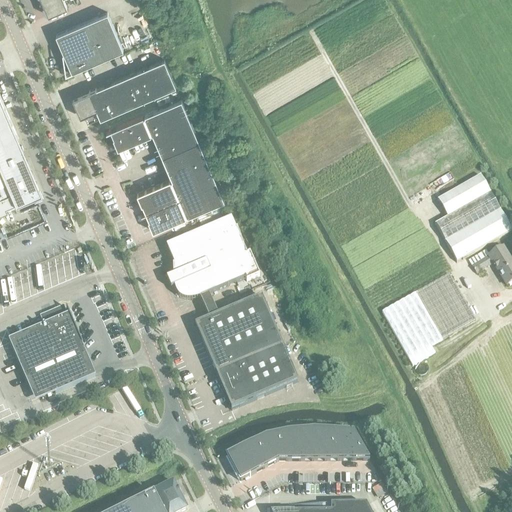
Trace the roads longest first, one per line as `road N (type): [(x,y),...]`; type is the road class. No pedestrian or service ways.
road 1 (unclassified): [(182,425),(0,0)]
road 2 (unclassified): [(11,511),(182,425)]
